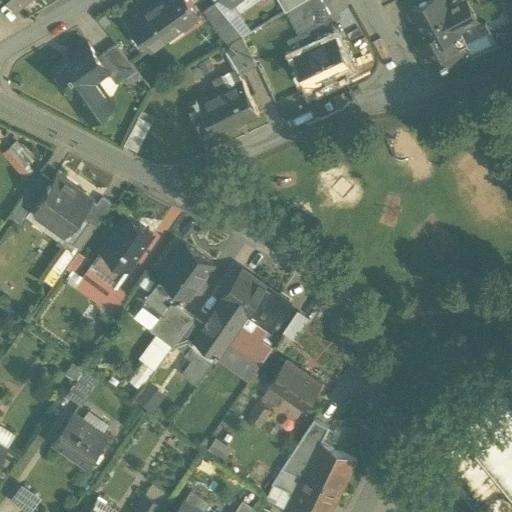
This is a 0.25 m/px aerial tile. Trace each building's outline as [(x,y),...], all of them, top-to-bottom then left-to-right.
[(5,0),(13,9),(14,8),(14,7),(22,0),(5,0)] [(189,0),(160,0),(146,10),(146,11),(130,22),(150,49),(166,37),(165,35),(179,26),(180,28),(200,14),(199,13),(198,14),(191,4),(192,4),(189,0)] [(231,3),(228,0),(218,0),(215,3),(242,35),(249,31),(230,4),(231,3)] [(301,0),(291,6),(285,10),(294,28),(306,22),(309,29),(332,18),(321,0),(301,0)] [(444,0),(427,0),(409,10),(424,39),(417,43),(430,67),(442,60),(443,62),(448,60),(447,58),(459,51),(457,48),(455,47),(450,39),(451,36),(450,34),(460,29),(459,28),(468,23),(470,17),(463,3),(457,1),(447,6),(444,0)] [(215,3),(214,2),(203,10),(227,44),(242,35),(215,3)] [(242,35),(227,44),(222,46),(234,70),(235,69),(237,74),(238,73),(256,64),(242,35)] [(334,37),(295,55),(295,54),(294,55),(310,88),(326,81),(325,79),(349,68),(349,69),(351,69),(335,35),(333,36),(334,37)] [(87,42),(52,66),(90,119),(91,118),(91,117),(109,104),(110,105),(112,104),(110,101),(107,103),(91,82),(107,71),(87,42)] [(136,69),(115,44),(105,51),(117,69),(113,71),(120,81),(127,76),(136,69)] [(136,69),(127,76),(131,83),(141,76),(136,69)] [(234,70),(213,80),(219,93),(224,90),(223,88),(241,79),(238,73),(237,74),(235,69),(234,70)] [(241,79),(223,88),(224,90),(219,93),(203,100),(219,132),(258,113),(241,79)] [(145,135),(152,116),(140,112),(133,131),(145,135)] [(1,153),(19,173),(28,166),(9,146),(1,153)] [(39,172),(9,214),(21,222),(31,207),(31,206),(50,180),(39,172)] [(92,200),(55,173),(50,180),(31,206),(31,207),(68,233),(69,233),(92,200)] [(96,203),(87,217),(98,225),(112,204),(102,196),(96,203)] [(92,200),(69,233),(68,233),(64,238),(73,244),(80,249),(98,225),(87,217),(96,203),(92,200)] [(152,234),(125,215),(102,249),(76,286),(101,304),(114,285),(115,286),(152,234)] [(186,243),(144,300),(162,312),(171,300),(178,290),(187,296),(188,297),(213,263),(186,243)] [(73,244),(64,256),(72,261),(80,249),(73,244)] [(265,285),(242,269),(222,297),(246,313),(265,285)] [(149,290),(156,280),(146,273),(139,283),(149,290)] [(115,286),(114,285),(101,304),(113,313),(126,294),(115,286)] [(246,313),(239,323),(252,332),(259,322),(269,329),(288,301),(265,285),(246,313)] [(178,290),(171,300),(180,306),(187,296),(178,290)] [(204,324),(190,344),(191,345),(194,341),(216,356),(239,323),(246,313),(222,297),(204,324)] [(150,329),(162,312),(144,300),(133,316),(150,329)] [(180,306),(171,300),(162,312),(150,329),(156,333),(172,345),(173,345),(174,344),(194,316),(180,306)] [(297,311),(282,332),(293,341),(308,319),(297,311)] [(194,316),(174,344),(186,353),(191,345),(190,344),(204,324),(194,316)] [(252,332),(239,323),(216,356),(207,368),(208,368),(226,342),(246,355),(258,337),(252,332)] [(154,369),(172,345),(156,333),(138,358),(154,369)] [(216,356),(194,341),(191,345),(186,353),(193,358),(183,372),(198,382),(208,368),(207,368),(216,356)] [(322,383),(285,358),(267,384),(304,409),(322,383)] [(84,368),(65,394),(78,403),(97,377),(84,368)] [(162,398),(145,386),(136,400),(153,411),(162,398)] [(502,386),(453,426),(453,427),(511,497),(511,399),(502,387),(502,386)] [(258,402),(246,419),(258,427),(269,410),(258,402)] [(80,418),(73,413),(74,413),(73,412),(52,442),(52,443),(53,442),(86,465),(85,466),(86,467),(107,437),(106,436),(106,437),(97,430),(80,418)] [(314,420),(282,468),(301,477),(318,442),(319,443),(327,427),(314,420)] [(511,511),(511,497),(453,427),(453,426),(439,438),(424,451),(424,452),(424,451),(474,511),(511,511)] [(301,477),(285,511),(287,511),(328,511),(354,461),(319,443),(318,442),(301,477)] [(16,484),(6,500),(26,511),(36,496),(16,484)] [(149,487),(132,511),(155,511),(165,498),(149,487)] [(210,500),(191,488),(184,498),(203,510),(210,500)] [(205,511),(203,510),(184,498),(183,497),(173,511),(205,511)] [(251,511),(254,507),(242,499),(233,511),(251,511)]
